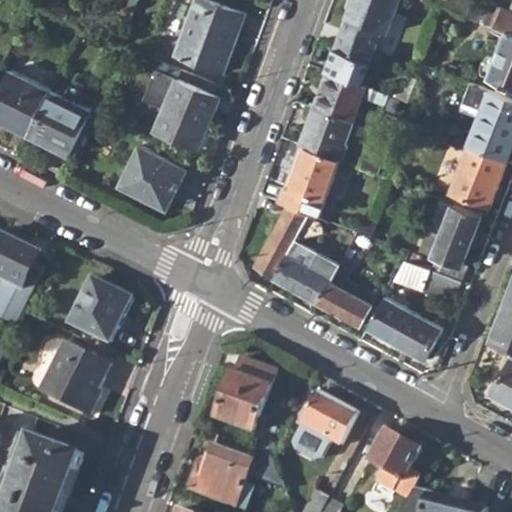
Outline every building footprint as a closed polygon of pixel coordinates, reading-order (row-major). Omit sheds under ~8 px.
[(193,0),(175,53),(225,71),(247,12),(213,0),(193,0)] [(355,0),(338,46),(372,59),(383,29),(390,32),(401,0),(355,0)] [(509,31),(511,31),(511,11),(499,6),(497,14),(463,0),(449,0),(446,7),(509,31)] [(511,31),(509,31),(491,77),(511,85),(511,31)] [(329,70),(365,84),(370,70),(374,60),(372,59),(338,46),(329,70)] [(154,130),(198,148),(217,96),(151,70),(139,101),(162,109),(154,130)] [(316,107),(344,119),(352,97),(365,103),(371,86),(365,84),(329,70),(316,107)] [(380,73),(370,70),(365,84),(371,86),(375,88),(380,73)] [(0,95),(0,120),(30,135),(52,90),(13,71),(0,95)] [(395,100),(406,104),(416,80),(404,75),(395,100)] [(511,97),(491,89),(470,145),(510,160),(511,153),(511,97)] [(30,135),(70,155),(91,110),(52,90),(30,135)] [(367,104),(365,103),(352,97),(344,119),(354,123),(360,124),(367,104)] [(309,144),(336,155),(341,140),(347,143),(354,123),(344,119),(316,107),(303,142),(309,144)] [(294,164),(281,200),(290,204),(310,211),(321,216),(342,158),(336,155),(309,144),(303,142),(294,164)] [(453,189),(492,204),(510,160),(470,145),(453,189)] [(142,193),(170,207),(188,170),(142,148),(122,188),(139,198),(142,193)] [(395,178),(342,158),(321,216),(329,218),(374,236),(395,178)] [(461,280),(463,281),(470,262),(465,260),(483,212),(457,202),(446,232),(432,227),(424,249),(439,255),(434,270),(461,280)] [(257,265),(276,275),(293,243),(296,239),(296,238),(310,211),(290,204),(257,265)] [(0,276),(8,280),(0,296),(0,365),(9,347),(0,342),(0,324),(7,328),(8,325),(18,330),(47,270),(38,266),(44,254),(1,233),(0,235),(0,276)] [(293,243),(318,257),(321,250),(296,238),(296,239),(293,243)] [(318,257),(293,243),(276,275),(319,299),(336,270),(341,261),(321,250),(318,257)] [(341,261),(336,270),(348,277),(357,261),(344,254),(341,261)] [(454,300),(461,280),(434,270),(431,268),(423,288),(454,300)] [(368,287),(348,277),(336,270),(319,299),(363,323),(375,302),(363,296),(368,287)] [(72,324),(112,344),(135,300),(94,279),(72,324)] [(511,291),(495,337),(511,343),(511,291)] [(368,325),(427,358),(445,328),(386,295),(368,325)] [(40,396),(93,415),(99,395),(95,393),(106,364),(59,347),(40,396)] [(219,417),(257,431),(279,371),(247,359),(241,374),(235,372),(219,417)] [(511,403),(511,361),(507,359),(490,391),(511,403)] [(311,447),(327,455),(336,440),(345,445),(363,414),(323,392),(304,425),(319,433),(311,447)] [(0,511),(63,511),(91,437),(0,404),(0,511)] [(378,480),(412,499),(418,488),(424,475),(413,468),(424,448),(391,429),(373,460),(386,467),(378,480)] [(190,488),(252,510),(260,487),(246,482),(255,459),(214,443),(208,462),(200,459),(190,488)] [(306,511),(323,511),(328,504),(333,495),(319,488),(306,511)] [(489,511),(491,506),(431,491),(418,488),(412,499),(404,511),(489,511)] [(186,497),(181,509),(190,511),(191,511),(196,501),(186,497)]
